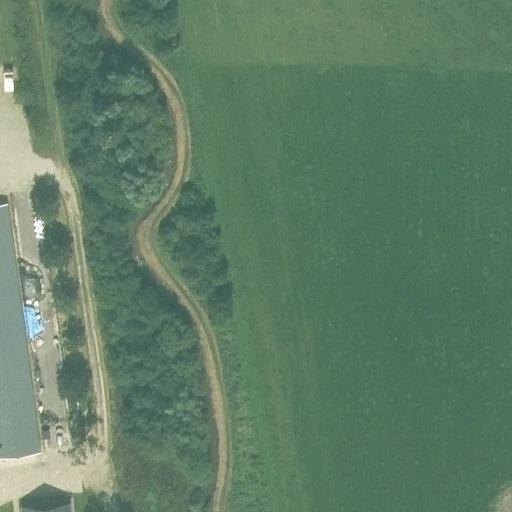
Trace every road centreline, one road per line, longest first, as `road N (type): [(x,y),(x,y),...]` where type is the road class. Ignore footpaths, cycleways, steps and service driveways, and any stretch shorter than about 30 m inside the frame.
road 1 (track): [(59,476),(97,454),(101,431),(69,205),(57,178),(35,170),(21,187)]
road 2 (track): [(57,178),(34,0)]
